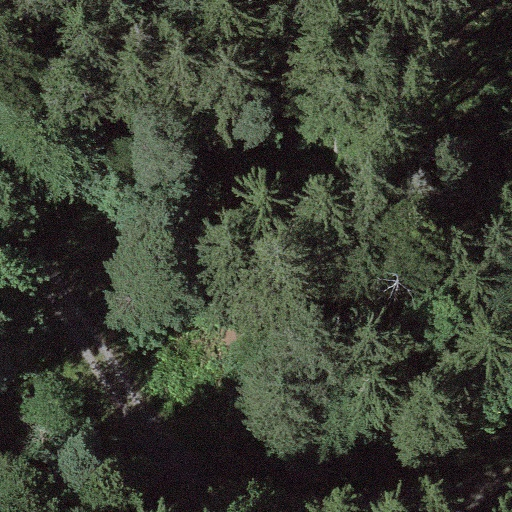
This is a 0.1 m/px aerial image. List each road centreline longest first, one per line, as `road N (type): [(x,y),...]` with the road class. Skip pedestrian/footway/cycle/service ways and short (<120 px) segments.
road 1 (track): [(217,511),(197,504),(0,223)]
road 2 (track): [(511,490),(363,511)]
